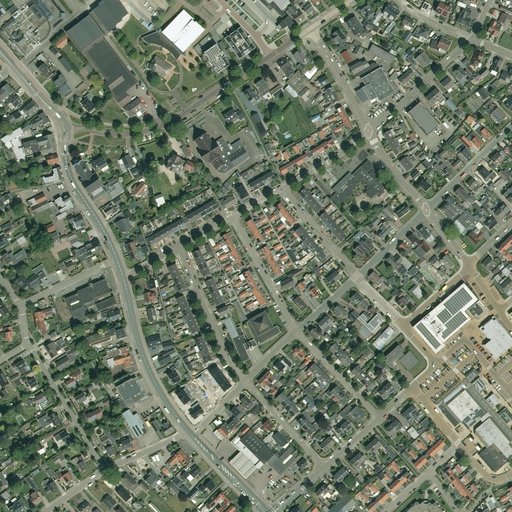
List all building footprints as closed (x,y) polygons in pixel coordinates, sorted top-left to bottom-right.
[(9,0),(14,5),(8,11),(14,18),(2,28),(26,56),(27,55),(27,56),(47,38),(48,38),(49,37),(49,36),(50,35),(50,34),(50,32),(51,32),(51,30),(51,29),(51,28),(51,27),(50,26),(50,24),(49,23),(49,22),(48,21),(53,16),(42,3),(41,0),(9,0)] [(106,35),(104,33),(107,31),(108,32),(115,26),(114,25),(121,19),(120,18),(127,13),(117,0),(101,0),(98,3),(99,5),(91,10),(92,11),(89,14),(65,32),(81,53),(85,51),(86,53),(97,66),(107,80),(106,81),(105,82),(111,90),(117,98),(116,98),(115,99),(119,103),(122,107),(127,104),(131,100),(128,96),(125,92),(137,83),(102,38),(106,35)] [(181,0),(179,3),(185,6),(185,5),(190,8),(195,0),(181,0)] [(257,0),(266,8),(269,5),(273,10),(278,14),(284,21),(280,24),(277,27),(280,31),(284,29),(288,26),(290,28),(294,25),(281,11),(286,6),(290,2),(288,0),(257,0)] [(441,15),(445,6),(442,5),(443,2),(439,0),(437,0),(435,5),(438,6),(435,12),(436,13),(438,15),(439,14),(441,15)] [(303,3),(311,13),(315,10),(309,4),(307,1),(304,4),(303,3)] [(311,13),(303,3),(299,7),(300,7),(300,8),(302,10),(307,16),(311,13)] [(370,20),(373,18),(371,15),(373,14),(369,8),(366,3),(359,9),(362,13),(366,18),(368,17),(370,20)] [(384,15),(383,17),(386,20),(395,7),(391,6),(388,4),(382,13),(382,14),(384,15)] [(445,6),(441,15),(446,18),(449,11),(452,13),(455,6),(450,4),(448,7),(445,6)] [(287,11),(292,17),(297,23),(304,18),(300,12),(299,12),(293,5),(287,11)] [(392,24),(393,22),(400,13),(397,11),(397,10),(395,7),(386,20),(391,23),(392,24)] [(459,15),(456,22),(468,27),(471,20),(467,18),(468,16),(469,16),(471,11),(463,8),(461,13),(462,13),(461,16),(459,15)] [(171,24),(163,32),(160,29),(158,32),(157,32),(142,39),(142,40),(143,40),(144,41),(144,42),(145,42),(147,43),(149,44),(150,44),(152,45),(154,45),(157,46),(158,46),(160,47),(162,48),(164,49),(165,50),(167,50),(168,52),(170,53),(171,55),(172,56),(173,57),(175,59),(176,61),(177,60),(181,54),(183,56),(185,53),(184,52),(204,30),(195,22),(194,24),(191,22),(193,20),(183,11),(173,22),(171,24)] [(502,13),(498,23),(504,25),(508,16),(502,13)] [(144,15),(140,20),(144,24),(148,19),(144,15)] [(366,37),(367,39),(372,35),(370,32),(369,34),(366,29),(364,30),(355,17),(351,20),(361,33),(362,32),(366,37)] [(411,28),(414,22),(405,18),(402,23),(400,27),(403,29),(405,25),(411,28)] [(493,19),(492,21),(488,30),(487,33),(491,34),(490,35),(495,37),(496,34),(498,35),(500,30),(501,31),(502,30),(503,28),(502,27),(501,26),(502,26),(496,23),(497,21),(493,19)] [(361,33),(351,20),(346,24),(355,37),(356,36),(357,38),(360,36),(362,39),(366,37),(362,32),(361,33)] [(372,24),(369,22),(365,20),(364,23),(367,25),(366,28),(368,28),(367,29),(371,31),(371,30),(372,31),(375,25),(372,24)] [(230,25),(233,32),(239,29),(236,22),(230,25)] [(221,35),(225,33),(220,23),(216,25),(221,35)] [(397,30),(393,27),(388,33),(389,33),(389,32),(393,35),(397,30)] [(415,31),(411,36),(418,40),(420,36),(426,39),(430,31),(421,27),(419,33),(415,31)] [(231,36),(226,39),(232,48),(234,47),(235,49),(233,50),(239,59),(244,55),(245,56),(250,53),(249,52),(254,48),(248,40),(246,37),(240,29),(235,32),(236,33),(231,37),(231,36)] [(340,30),(336,32),(344,43),(347,40),(346,38),(340,30)] [(406,43),(412,34),(408,31),(402,40),(406,43)] [(344,43),(336,32),(332,35),(333,36),(331,37),(335,43),(337,41),(340,45),(340,46),(343,49),(344,49),(348,49),(350,46),(351,45),(344,43)] [(64,36),(53,44),(58,50),(64,45),(62,43),(67,40),(64,36)] [(444,39),(441,38),(439,43),(436,42),(433,49),(438,51),(439,48),(446,52),(451,42),(447,40),(448,40),(445,38),(444,39)] [(207,52),(204,54),(206,57),(209,61),(209,62),(208,62),(210,64),(211,66),(212,66),(213,67),(214,69),(215,71),(217,74),(220,72),(222,71),(222,70),(223,69),(225,68),(225,69),(228,67),(230,65),(227,61),(225,57),(225,56),(224,54),(222,52),(222,53),(219,49),(216,45),(213,47),(210,49),(207,52)] [(372,45),(368,52),(390,64),(394,57),(372,45)] [(361,48),(357,46),(353,53),(359,57),(363,49),(361,48)] [(50,51),(55,56),(59,52),(54,47),(50,51)] [(415,49),(413,47),(410,50),(407,54),(409,56),(415,49)] [(298,64),(305,59),(300,50),(292,55),(298,64)] [(347,64),(353,61),(347,51),(341,55),(347,64)] [(478,67),(479,63),(481,58),(482,54),(477,52),(476,55),(475,54),(472,60),(470,65),(475,67),(475,66),(478,67)] [(423,68),(430,62),(425,57),(426,56),(423,53),(415,60),(418,64),(419,63),(423,68)] [(415,62),(410,55),(406,58),(412,65),(415,62)] [(156,56),(148,68),(154,73),(154,72),(157,74),(164,78),(172,67),(156,56)] [(72,69),(63,57),(59,61),(68,73),(72,69)] [(279,64),(279,65),(278,65),(282,71),(287,78),(289,80),(286,83),(288,85),(285,89),(290,95),(288,97),(292,101),(295,99),(298,96),(297,95),(310,82),(298,71),(294,75),(293,74),(289,67),(288,65),(290,64),(289,62),(288,61),(287,61),(286,60),(285,61),(285,60),(284,61),(279,64)] [(497,74),(498,70),(502,63),(496,60),(490,70),(497,74)] [(355,79),(357,77),(378,66),(374,64),(369,66),(366,61),(361,64),(360,63),(350,68),(352,72),(350,73),(352,76),(353,76),(355,79)] [(306,68),(301,63),(297,67),(302,72),(306,68)] [(42,74),(48,69),(44,64),(38,69),(42,74)] [(407,72),(403,75),(409,81),(415,76),(413,74),(415,72),(410,66),(405,71),(407,72)] [(459,67),(453,73),(460,80),(466,75),(469,78),(471,76),(466,70),(464,72),(459,67)] [(506,79),(509,80),(511,76),(511,67),(508,74),(503,71),(500,79),(505,82),(506,79)] [(378,106),(377,104),(395,93),(380,68),(361,79),(365,87),(362,89),(368,99),(372,107),(373,106),(374,108),(375,108),(378,107),(378,106)] [(48,69),(42,74),(47,79),(51,76),(53,78),(58,74),(56,72),(53,74),(48,69)] [(481,78),(489,72),(487,69),(472,81),(474,83),(481,77),(481,78)] [(409,81),(403,75),(400,78),(395,72),(389,78),(390,79),(389,80),(391,83),(393,82),(397,79),(398,80),(397,80),(403,86),(409,81)] [(68,83),(62,75),(58,77),(59,79),(54,83),(59,89),(66,98),(72,93),(70,91),(66,85),(68,83)] [(317,86),(320,84),(322,87),(329,83),(326,77),(315,82),(317,86)] [(447,91),(454,85),(448,78),(445,80),(446,81),(441,85),(447,91)] [(269,91),(267,88),(262,80),(256,85),(261,92),(260,93),(262,96),(263,97),(265,95),(265,94),(269,91)] [(0,101),(7,96),(7,97),(13,92),(7,85),(1,90),(2,90),(0,91),(0,101)] [(487,93),(490,91),(489,90),(491,88),(489,85),(486,87),(485,86),(483,87),(487,93)] [(278,87),(270,93),(274,100),(282,94),(278,87)] [(306,87),(298,95),(305,102),(308,99),(306,97),(311,92),(306,87)] [(325,100),(335,95),(331,88),(326,91),(324,92),(326,95),(323,97),(325,100)] [(482,88),(476,93),(483,101),(489,97),(482,88)] [(250,89),(244,93),(252,105),(260,99),(255,91),(253,93),(250,89)] [(368,99),(362,89),(356,92),(362,102),(368,99)] [(436,90),(430,94),(437,102),(440,104),(445,100),(436,90)] [(317,101),(323,95),(320,92),(314,99),(317,101)] [(86,100),(82,104),(89,113),(90,112),(91,113),(94,110),(93,109),(95,108),(89,101),(92,98),(89,94),(84,98),(86,100)] [(437,102),(430,94),(425,99),(432,107),(432,106),(434,108),(436,106),(435,104),(437,102)] [(335,95),(325,100),(326,103),(329,102),(331,105),(333,104),(339,101),(335,95)] [(15,98),(13,96),(10,99),(8,101),(10,103),(11,103),(15,108),(22,102),(17,97),(15,98)] [(129,104),(123,108),(131,118),(136,114),(145,107),(138,99),(130,105),(129,104)] [(445,103),(458,118),(464,113),(461,110),(462,108),(459,106),(456,108),(449,99),(445,103)] [(33,101),(22,110),(29,118),(40,109),(33,101)] [(407,115),(426,136),(439,124),(420,103),(407,115)] [(490,114),(495,109),(490,105),(486,110),(490,114)] [(339,116),(345,113),(342,107),(336,110),(338,113),(335,114),(337,117),(339,116)] [(498,124),(505,118),(502,115),(503,114),(497,108),(490,116),(498,124)] [(233,123),(239,119),(240,121),(244,118),(239,111),(235,113),(233,110),(223,116),(228,123),(231,121),(233,123)] [(8,118),(4,120),(8,126),(22,116),(18,111),(8,118)] [(31,129),(34,127),(35,129),(43,125),(43,126),(50,122),(48,118),(47,119),(44,113),(38,116),(39,118),(31,122),(32,124),(29,126),(31,129)] [(348,118),(345,113),(339,116),(342,121),(348,118)] [(255,115),(250,117),(255,125),(259,123),(255,115)] [(333,121),(331,117),(328,119),(328,121),(326,122),(324,120),(322,121),(324,126),(329,123),(330,123),(333,121)] [(348,118),(342,121),(343,124),(339,126),(340,126),(341,129),(345,127),(345,126),(350,123),(348,118)] [(12,147),(10,141),(30,129),(27,123),(1,139),(15,166),(17,165),(15,160),(17,158),(11,147),(12,147)] [(353,129),(350,123),(345,126),(345,127),(348,132),(353,129)] [(402,132),(407,128),(404,123),(398,126),(400,130),(402,132)] [(485,128),(484,129),(481,125),(475,131),(481,137),(483,135),(487,140),(492,136),(485,128)] [(399,133),(397,131),(394,133),(392,129),(389,131),(383,135),(386,140),(392,136),(393,137),(399,133)] [(392,136),(386,140),(389,145),(398,140),(405,136),(410,133),(409,131),(404,134),(400,136),(394,139),(393,137),(392,136)] [(216,170),(218,173),(223,174),(234,167),(234,168),(236,166),(246,159),(249,157),(243,149),(245,148),(240,140),(239,140),(239,141),(231,146),(229,144),(229,145),(228,146),(227,145),(226,145),(222,139),(222,138),(215,143),(214,140),(213,141),(213,140),(210,142),(205,134),(207,133),(207,132),(192,142),(196,140),(197,142),(196,143),(200,149),(197,151),(206,166),(209,164),(211,163),(216,170)] [(478,149),(483,144),(476,137),(477,136),(473,132),(468,136),(472,140),(471,142),(478,149)] [(324,134),(320,136),(322,140),(324,138),(325,139),(324,140),(326,142),(329,148),(335,145),(333,142),(336,140),(332,135),(330,136),(326,138),(324,134)] [(34,156),(33,154),(47,150),(55,148),(52,135),(36,140),(30,141),(23,143),(27,157),(34,156)] [(457,139),(454,136),(447,143),(450,146),(453,143),(457,139)] [(473,146),(463,136),(460,140),(469,150),(473,146)] [(182,140),(180,142),(183,147),(180,149),(186,159),(191,156),(190,154),(193,152),(190,147),(187,148),(186,146),(182,140)] [(401,145),(398,140),(389,145),(392,150),(398,147),(401,145)] [(326,142),(321,145),(324,151),(329,148),(326,142)] [(316,143),(315,143),(315,144),(313,145),(316,149),(319,154),(324,151),(321,145),(318,147),(316,143)] [(305,155),(303,156),(301,152),(300,152),(296,146),(294,147),(298,154),(298,153),(300,157),(303,163),(309,160),(308,159),(311,158),(307,151),(307,150),(304,152),(305,155)] [(398,147),(392,150),(395,156),(401,152),(398,147)] [(457,152),(460,155),(461,154),(466,159),(467,159),(468,159),(471,157),(470,156),(471,155),(465,149),(462,147),(457,152)] [(316,149),(310,152),(309,150),(307,151),(311,158),(313,156),(314,157),(319,154),(316,149)] [(444,149),(438,155),(442,159),(448,153),(444,149)] [(298,166),(295,160),(290,163),(288,159),(289,158),(286,152),(284,153),(293,169),(298,166)] [(282,161),(281,161),(288,172),(293,169),(284,153),(282,154),(286,161),(286,162),(287,165),(285,166),(282,161)] [(424,154),(419,158),(422,161),(425,159),(428,163),(431,161),(430,159),(429,160),(427,157),(426,157),(424,154)] [(496,166),(502,159),(497,154),(491,161),(496,166)] [(46,157),(48,165),(59,162),(57,155),(46,157)] [(121,160),(118,161),(120,164),(123,163),(126,169),(132,166),(135,165),(133,161),(132,161),(129,155),(121,159),(121,160)] [(182,166),(185,162),(180,159),(172,155),(168,163),(169,163),(166,168),(170,170),(170,171),(172,172),(173,172),(176,174),(177,173),(179,175),(181,170),(182,166)] [(407,157),(405,158),(400,162),(403,167),(415,158),(413,155),(409,158),(409,157),(407,157)] [(94,161),(91,163),(95,171),(99,168),(101,170),(108,166),(106,164),(102,157),(95,162),(94,161)] [(303,163),(300,157),(295,160),(298,166),(303,163)] [(416,160),(415,158),(403,167),(407,172),(413,167),(412,166),(415,164),(413,163),(416,160)] [(109,183),(104,186),(95,173),(93,171),(93,172),(90,168),(91,167),(88,162),(85,164),(82,160),(73,166),(82,179),(80,180),(81,183),(80,183),(90,197),(91,198),(91,199),(93,202),(98,198),(99,198),(102,196),(102,195),(107,192),(111,200),(124,191),(118,182),(111,187),(109,183)] [(450,164),(452,166),(456,170),(462,164),(458,160),(455,163),(453,161),(452,161),(450,163),(450,164)] [(186,162),(185,162),(182,166),(184,167),(183,169),(187,172),(188,170),(192,172),(195,173),(196,173),(198,170),(197,169),(194,167),(195,165),(187,161),(186,162)] [(279,163),(282,168),(279,170),(282,175),(288,172),(281,161),(279,163)] [(342,204),(348,199),(354,193),(351,191),(363,180),(366,184),(365,185),(367,187),(365,189),(367,191),(364,193),(370,200),(376,194),(377,195),(377,196),(379,198),(381,196),(381,195),(382,193),(383,194),(385,192),(383,191),(385,189),(383,187),(386,184),(380,177),(379,178),(378,177),(380,175),(372,167),(373,166),(367,161),(361,167),(352,176),(349,173),(340,182),(338,185),(337,185),(332,190),(337,195),(335,196),(334,196),(331,198),(338,205),(340,202),(342,204)] [(425,161),(422,164),(425,167),(428,170),(431,166),(428,163),(425,161)] [(439,166),(437,163),(433,167),(438,173),(442,169),(444,171),(443,172),(448,177),(452,173),(447,168),(447,169),(442,163),(439,166)] [(149,169),(153,176),(161,172),(157,165),(149,169)] [(54,177),(62,175),(61,167),(55,169),(53,170),(54,176),(54,177)] [(139,167),(130,171),(133,177),(134,176),(135,179),(142,175),(141,173),(139,167)] [(491,181),(496,176),(492,171),(489,174),(483,168),(478,173),(484,179),(484,180),(486,182),(490,179),(491,181)] [(251,169),(248,170),(251,176),(254,174),(255,177),(257,175),(256,173),(254,174),(251,169)] [(505,169),(503,172),(501,170),(498,174),(499,175),(501,178),(505,181),(511,175),(505,169)] [(417,171),(411,177),(414,180),(420,174),(417,171)] [(272,172),(266,175),(270,182),(276,179),(272,172)] [(54,177),(54,176),(45,179),(44,177),(41,178),(42,182),(44,182),(45,186),(56,183),(56,182),(59,181),(64,180),(62,175),(54,177)] [(266,175),(261,178),(260,179),(264,186),(270,182),(266,175)] [(258,180),(255,182),(259,189),(264,186),(260,179),(261,178),(259,176),(257,178),(258,180)] [(113,177),(108,181),(111,186),(116,182),(113,177)] [(425,192),(431,187),(423,179),(418,184),(425,192)] [(469,182),(467,184),(468,186),(470,187),(469,188),(470,189),(471,189),(472,189),(472,190),(474,191),(475,193),(478,190),(480,188),(479,186),(477,185),(475,182),(472,179),(469,182)] [(255,182),(250,184),(249,185),(253,192),(259,189),(255,182)] [(133,188),(132,190),(134,192),(133,193),(135,195),(138,198),(139,196),(141,195),(142,196),(143,196),(144,196),(144,195),(145,195),(145,194),(145,193),(144,193),(143,192),(145,190),(147,188),(144,186),(141,183),(137,187),(135,186),(133,188)] [(199,183),(185,189),(187,195),(201,188),(199,183)] [(242,185),(235,189),(241,200),(248,196),(242,185)] [(459,189),(458,190),(465,197),(472,204),(473,203),(474,202),(471,199),(469,197),(470,197),(465,192),(460,187),(459,189)] [(306,191),(305,189),(304,190),(301,192),(299,194),(301,197),(303,199),(309,194),(311,192),(309,191),(307,192),(306,191)] [(472,204),(458,190),(455,193),(457,195),(456,196),(458,198),(459,197),(464,202),(469,207),(472,204)] [(511,195),(508,190),(502,196),(511,206),(511,195)] [(13,198),(12,196),(10,194),(8,195),(7,195),(0,199),(0,215),(11,208),(9,205),(6,207),(3,203),(10,199),(13,198)] [(32,216),(34,215),(50,207),(48,204),(44,194),(34,198),(28,201),(31,208),(32,210),(29,211),(32,216)] [(311,197),(309,194),(303,199),(307,204),(313,199),(316,196),(314,194),(311,197)] [(61,197),(55,201),(58,207),(57,207),(59,211),(61,215),(64,213),(75,209),(73,204),(72,202),(73,201),(69,195),(62,199),(61,197)] [(233,196),(224,201),(222,199),(219,201),(222,206),(225,205),(227,208),(237,203),(233,196)] [(451,206),(455,202),(450,196),(445,201),(446,202),(439,209),(450,221),(458,213),(451,206)] [(313,199),(307,204),(311,209),(317,204),(313,199)] [(208,204),(213,211),(218,208),(214,201),(208,204)] [(458,213),(450,221),(453,224),(466,210),(463,208),(458,204),(459,203),(457,201),(455,202),(451,206),(458,213)] [(509,210),(500,202),(498,204),(501,207),(498,209),(505,215),(506,213),(507,214),(510,211),(509,211),(509,210)] [(30,216),(22,203),(18,205),(27,218),(30,216)] [(105,211),(104,212),(107,216),(113,213),(114,214),(117,212),(119,210),(117,207),(115,208),(113,205),(112,206),(110,203),(105,207),(106,208),(104,210),(105,211)] [(208,204),(203,207),(207,214),(213,211),(208,204)] [(279,213),(284,208),(280,204),(275,208),(277,210),(274,213),(274,214),(271,216),(274,220),(277,217),(276,215),(279,213)] [(317,204),(311,209),(316,214),(318,212),(321,209),(317,204)] [(325,213),(321,216),(319,218),(323,223),(329,218),(325,213),(326,212),(333,206),(331,204),(324,211),(324,210),(323,211),(325,213)] [(403,206),(401,208),(406,213),(407,212),(410,209),(406,205),(403,207),(403,206)] [(202,217),(197,210),(196,211),(192,206),(189,208),(192,213),(192,214),(196,221),(202,217)] [(383,210),(389,218),(394,213),(388,206),(383,210)] [(203,207),(197,210),(202,217),(207,214),(203,207)] [(288,213),(284,208),(279,213),(283,217),(288,213)] [(505,215),(498,209),(496,212),(494,209),(492,212),(494,214),(500,220),(500,219),(501,220),(504,218),(503,217),(505,215)] [(122,213),(126,220),(132,217),(128,210),(122,213)] [(467,210),(466,210),(453,224),(462,233),(471,224),(476,219),(474,217),(467,210)] [(257,220),(253,222),(252,220),(246,223),(249,228),(255,225),(259,223),(260,225),(263,223),(261,219),(265,217),(266,219),(263,213),(258,216),(260,220),(258,221),(257,220)] [(283,217),(281,219),(283,222),(285,220),(287,222),(292,218),(288,213),(283,217)] [(474,217),(476,219),(477,221),(482,216),(478,213),(474,217)] [(196,221),(192,214),(186,217),(189,222),(190,224),(196,221)] [(81,216),(74,219),(75,221),(73,222),(76,230),(81,228),(85,226),(84,224),(85,224),(81,216)] [(374,227),(380,221),(376,217),(376,218),(375,217),(370,221),(371,222),(370,223),(374,227)] [(282,223),(279,226),(282,229),(285,226),(285,227),(287,225),(289,228),(291,226),(296,222),(292,218),(287,222),(284,224),(282,223)] [(333,222),(329,218),(323,223),(327,228),(333,222)] [(492,218),(485,225),(490,230),(497,223),(492,218)] [(122,233),(128,230),(123,220),(116,223),(118,227),(119,227),(122,233)] [(184,224),(181,220),(176,223),(180,230),(186,227),(184,224)] [(385,220),(381,223),(385,227),(387,230),(387,231),(389,233),(392,230),(389,226),(390,225),(385,220)] [(483,234),(487,230),(476,220),(472,224),(475,226),(477,228),(473,232),(472,232),(467,237),(471,242),(472,241),(476,245),(481,240),(480,240),(484,236),(483,234)] [(10,222),(0,228),(2,231),(7,228),(7,229),(13,225),(10,222)] [(337,227),(333,222),(327,228),(332,232),(337,227)] [(180,230),(176,223),(170,226),(174,233),(180,230)] [(385,227),(381,223),(378,226),(382,231),(377,236),(381,240),(389,233),(387,231),(387,230),(385,227)] [(44,227),(47,233),(55,229),(53,224),(44,227)] [(255,225),(249,228),(252,234),(258,231),(255,225)] [(174,233),(170,226),(165,229),(169,236),(174,233)] [(299,238),(305,232),(300,227),(298,230),(296,228),(291,232),(292,234),(294,233),(299,238)] [(337,227),(332,232),(336,237),(342,232),(337,227)] [(423,227),(418,232),(425,241),(426,241),(428,244),(433,240),(434,239),(427,229),(426,230),(423,227)] [(258,231),(252,234),(255,239),(265,233),(264,232),(267,230),(269,233),(273,231),(271,228),(264,231),(265,233),(261,236),(258,231)] [(165,229),(159,232),(163,240),(169,236),(165,229)] [(266,235),(269,233),(267,230),(264,232),(265,233),(255,239),(258,244),(259,244),(264,241),(265,244),(266,244),(264,241),(267,240),(265,237),(267,236),(266,235)] [(59,239),(56,232),(45,237),(49,244),(59,239)] [(67,235),(70,241),(77,237),(74,232),(67,235)] [(159,232),(154,236),(158,243),(163,240),(159,232)] [(305,232),(299,238),(303,242),(309,237),(305,232)] [(346,237),(342,232),(336,237),(340,242),(344,239),(346,241),(347,239),(346,237)] [(149,239),(148,238),(146,239),(148,246),(151,244),(152,246),(158,243),(154,236),(152,233),(150,234),(152,237),(149,239)] [(219,243),(216,245),(218,249),(221,247),(220,245),(230,240),(226,234),(221,237),(223,241),(219,243)] [(423,242),(422,243),(418,239),(415,237),(412,234),(407,239),(413,244),(415,242),(419,246),(416,249),(423,257),(423,256),(430,249),(423,242)] [(7,239),(6,240),(4,236),(0,238),(0,247),(5,245),(6,246),(10,243),(7,239)] [(23,237),(17,241),(20,245),(25,242),(24,242),(26,241),(23,237)] [(313,242),(309,237),(303,242),(307,247),(303,250),(307,247),(313,242)] [(365,243),(360,245),(367,253),(368,254),(373,249),(369,244),(371,242),(366,237),(362,240),(365,243)] [(101,245),(98,240),(85,246),(86,247),(78,251),(77,249),(75,250),(72,252),(75,258),(76,258),(79,257),(84,254),(87,252),(101,245)] [(233,245),(230,240),(220,245),(221,247),(222,248),(225,245),(227,248),(233,245)] [(506,241),(501,245),(508,252),(511,249),(511,247),(511,246),(506,241)] [(317,247),(313,242),(307,247),(303,250),(304,251),(305,251),(306,251),(309,249),(311,252),(317,247)] [(143,245),(135,248),(133,243),(126,245),(129,253),(136,250),(144,247),(143,245)] [(406,246),(403,243),(401,245),(400,245),(399,246),(399,247),(407,256),(409,254),(410,254),(413,251),(407,245),(406,246)] [(103,250),(101,245),(87,252),(84,254),(79,257),(80,259),(80,260),(89,256),(97,252),(98,253),(103,250)] [(236,250),(233,245),(227,248),(230,253),(236,250)] [(367,253),(360,245),(354,250),(361,258),(367,253)] [(508,252),(501,245),(497,250),(503,256),(505,255),(506,256),(505,257),(510,262),(511,259),(511,256),(511,255),(508,252)] [(137,252),(145,249),(146,253),(149,252),(147,246),(144,247),(136,250),(129,253),(130,256),(129,256),(130,259),(131,259),(132,260),(133,260),(133,261),(137,260),(136,259),(139,258),(137,252)] [(262,249),(261,250),(264,255),(270,252),(267,246),(262,249)] [(321,252),(317,247),(311,252),(315,257),(321,252)] [(48,249),(44,251),(46,254),(47,253),(51,259),(54,258),(48,249)] [(3,253),(1,255),(2,257),(3,259),(3,260),(2,260),(4,263),(6,265),(7,265),(9,264),(11,262),(13,264),(14,266),(21,261),(28,256),(26,253),(23,250),(19,253),(14,256),(13,254),(12,253),(10,254),(8,255),(7,253),(6,251),(3,253)] [(230,253),(226,255),(227,257),(228,258),(231,256),(233,259),(239,255),(236,250),(230,253)] [(202,256),(200,251),(192,254),(195,260),(202,256)] [(270,252),(264,255),(267,260),(273,257),(270,252)] [(321,252),(315,257),(320,262),(326,257),(321,252)] [(46,254),(41,258),(50,271),(55,267),(50,260),(51,259),(47,253),(46,254)] [(239,255),(233,259),(234,261),(230,263),(231,264),(232,266),(242,261),(239,255)] [(205,262),(202,256),(195,260),(198,266),(205,262)] [(270,266),(273,271),(279,268),(283,265),(281,262),(284,260),(282,256),(278,259),(279,261),(276,262),(270,266)] [(399,257),(395,260),(390,256),(386,261),(393,267),(390,270),(394,274),(397,271),(402,276),(407,270),(399,264),(402,260),(399,257)] [(435,256),(430,261),(430,262),(429,263),(432,266),(433,265),(439,260),(435,256)] [(444,265),(450,261),(446,256),(438,262),(440,264),(443,262),(444,265)] [(273,257),(267,260),(270,266),(276,262),(273,257)] [(426,270),(430,265),(423,258),(420,260),(417,264),(421,267),(418,270),(420,272),(424,276),(436,291),(440,287),(426,270)] [(492,267),(495,264),(489,258),(482,264),(488,271),(489,272),(493,268),(492,267)] [(65,262),(67,265),(66,265),(69,271),(75,268),(72,262),(71,259),(65,262)] [(231,264),(228,266),(230,270),(233,268),(234,269),(237,267),(239,269),(244,266),(245,266),(242,261),(232,266),(231,264)] [(325,264),(323,266),(325,269),(332,263),(329,261),(325,264)] [(450,261),(444,265),(442,267),(446,272),(453,266),(450,261)] [(208,268),(205,262),(198,266),(200,271),(208,268)] [(170,274),(178,271),(175,265),(168,268),(170,274)] [(500,270),(504,267),(503,265),(499,269),(498,267),(491,273),(494,275),(500,270)] [(325,269),(323,266),(314,273),(318,278),(321,276),(319,273),(322,270),(323,271),(325,269)] [(210,274),(208,268),(200,271),(203,277),(204,277),(210,274)] [(279,268),(273,271),(276,276),(282,273),(279,268)] [(302,268),(299,270),(292,274),(294,277),(303,272),(302,268)] [(331,276),(336,282),(341,278),(338,274),(342,270),(340,268),(336,271),(331,276)] [(437,271),(438,272),(443,277),(446,274),(441,269),(440,268),(437,271)] [(45,277),(42,271),(27,281),(23,276),(17,280),(23,289),(27,286),(30,291),(42,283),(40,280),(45,277)] [(178,271),(170,274),(173,280),(180,277),(178,271)] [(248,271),(247,271),(242,274),(245,280),(251,277),(248,271)] [(381,284),(382,283),(387,288),(391,284),(390,284),(387,281),(383,277),(380,279),(374,272),(369,276),(370,277),(369,278),(375,284),(378,286),(381,284)] [(214,283),(210,274),(204,277),(206,282),(205,282),(207,287),(214,283)] [(509,288),(502,280),(498,275),(493,278),(498,284),(499,283),(501,286),(500,287),(505,292),(509,288)] [(336,282),(331,276),(326,280),(331,286),(336,282)] [(180,277),(173,280),(175,286),(183,283),(180,277)] [(241,282),(234,286),(235,288),(242,284),(244,287),(248,285),(254,282),(251,277),(245,280),(241,282)] [(411,280),(416,285),(408,291),(414,298),(416,297),(418,300),(424,295),(417,287),(418,287),(417,286),(420,284),(420,283),(419,281),(414,277),(411,280)] [(506,277),(502,280),(509,288),(511,286),(511,282),(509,279),(508,280),(506,277)] [(291,278),(288,279),(280,284),(284,291),(292,286),(293,288),(296,286),(295,285),(295,284),(291,278)] [(83,305),(109,293),(113,292),(112,292),(111,292),(105,279),(93,284),(93,285),(77,292),(77,291),(78,294),(66,300),(72,312),(84,307),(83,305)] [(248,285),(250,288),(251,290),(257,287),(254,282),(248,285)] [(297,285),(302,291),(306,288),(301,282),(297,285)] [(186,289),(183,283),(175,286),(173,287),(175,293),(178,292),(186,289)] [(217,290),(214,283),(207,287),(210,293),(217,290)] [(463,283),(412,327),(413,328),(414,327),(435,351),(471,319),(465,312),(478,300),(463,283)] [(310,285),(313,289),(310,292),(315,299),(320,294),(317,291),(318,290),(312,284),(310,285)] [(257,287),(251,290),(254,296),(260,292),(257,287)] [(217,290),(210,293),(213,300),(220,296),(217,290)] [(260,292),(254,296),(257,301),(263,298),(260,292)] [(84,307),(72,312),(71,312),(75,322),(88,317),(117,304),(114,297),(111,298),(109,293),(83,305),(84,307)] [(150,304),(149,302),(152,302),(152,299),(156,298),(155,295),(155,293),(151,294),(151,293),(144,294),(146,305),(150,304)] [(363,300),(356,293),(353,296),(366,309),(369,306),(363,300)] [(223,303),(220,296),(213,300),(216,306),(223,303)] [(366,309),(353,296),(350,299),(363,312),(366,309)] [(179,306),(186,303),(184,297),(176,300),(179,306)] [(403,297),(400,300),(396,304),(402,309),(409,302),(403,297)] [(263,298),(257,301),(260,306),(266,303),(263,298)] [(300,299),(295,304),(302,312),(307,307),(300,299)] [(246,307),(243,309),(245,313),(249,311),(247,309),(254,305),(252,301),(245,305),(246,307)] [(477,322),(488,312),(479,301),(468,311),(477,322)] [(9,310),(8,310),(2,302),(0,303),(0,306),(1,308),(0,309),(0,313),(3,318),(5,316),(10,313),(9,312),(9,311),(9,310)] [(186,303),(179,306),(181,312),(189,308),(186,303)] [(375,311),(373,309),(376,307),(374,305),(372,308),(371,307),(368,311),(371,314),(372,315),(373,315),(379,310),(377,309),(375,311)] [(344,311),(339,306),(334,310),(334,311),(333,311),(333,313),(336,316),(337,316),(338,315),(339,316),(341,314),(344,317),(347,314),(344,311)] [(222,309),(218,311),(219,314),(220,317),(222,316),(224,315),(225,317),(226,320),(227,319),(229,318),(231,318),(229,313),(226,307),(222,309)] [(36,321),(43,320),(43,317),(53,314),(52,308),(42,311),(42,312),(40,312),(40,311),(34,312),(36,321)] [(191,314),(189,308),(181,312),(184,318),(191,314)] [(104,319),(109,317),(110,321),(121,318),(119,311),(116,312),(116,310),(109,312),(108,310),(101,313),(104,319)] [(354,311),(349,316),(355,321),(359,316),(354,311)] [(372,315),(371,314),(369,316),(365,311),(362,314),(367,319),(367,320),(372,315)] [(226,320),(223,321),(233,342),(242,363),(246,361),(249,360),(248,355),(246,351),(248,350),(249,349),(250,350),(250,351),(251,350),(253,350),(253,349),(252,348),(257,346),(261,344),(262,345),(269,340),(277,336),(277,335),(278,334),(280,333),(278,330),(277,327),(275,327),(274,328),(269,320),(265,312),(256,316),(248,321),(249,322),(246,323),(250,332),(254,340),(252,341),(247,343),(243,335),(240,328),(238,329),(236,329),(233,324),(231,318),(229,318),(227,319),(226,320)] [(194,320),(191,314),(184,318),(187,323),(194,320)] [(367,319),(362,314),(349,327),(364,342),(372,334),(383,321),(377,315),(368,324),(365,321),(367,319)] [(326,317),(322,321),(329,329),(334,325),(332,323),(326,317)] [(494,338),(505,351),(511,344),(511,340),(492,317),(480,328),(490,340),(494,338)] [(43,320),(36,321),(37,329),(40,329),(43,336),(47,333),(45,328),(43,320)] [(197,326),(194,320),(187,323),(189,329),(197,326)] [(329,329),(322,321),(318,325),(323,331),(326,333),(330,329),(329,329)] [(91,330),(89,324),(82,326),(84,332),(91,330)] [(197,326),(189,329),(192,335),(197,332),(199,332),(197,326)] [(3,338),(5,338),(6,338),(7,341),(12,340),(12,336),(13,336),(11,327),(3,329),(4,333),(1,333),(2,337),(3,338)] [(343,331),(340,327),(338,329),(339,330),(335,334),(337,336),(341,333),(343,331)] [(379,351),(395,333),(389,327),(372,344),(379,351)] [(103,332),(85,338),(86,341),(90,347),(106,341),(111,340),(110,337),(116,335),(118,340),(126,337),(123,328),(115,331),(114,328),(108,330),(108,331),(103,332)] [(331,343),(325,336),(325,337),(320,332),(319,334),(314,329),(309,333),(315,339),(316,340),(320,336),(323,340),(324,340),(327,343),(326,344),(328,346),(331,343)] [(325,336),(331,343),(334,340),(327,333),(324,336),(325,336)] [(160,335),(146,339),(149,348),(162,345),(160,335)] [(201,337),(200,338),(194,340),(197,346),(204,343),(201,337)] [(494,338),(490,340),(484,346),(495,359),(505,351),(494,338)] [(54,342),(51,344),(45,347),(48,353),(65,343),(62,339),(59,341),(60,343),(56,345),(54,342)] [(65,343),(48,353),(52,358),(58,354),(57,353),(61,350),(60,349),(63,348),(66,346),(65,343)] [(171,343),(163,345),(164,351),(173,349),(171,343)] [(207,349),(204,343),(197,346),(199,352),(197,353),(207,349)] [(333,354),(339,349),(335,344),(329,350),(333,354)] [(301,360),(306,356),(297,346),(292,351),(298,357),(301,360)] [(403,350),(399,346),(385,358),(388,362),(389,363),(390,362),(395,358),(398,361),(399,359),(400,361),(409,371),(418,362),(409,352),(405,356),(401,352),(403,350)] [(114,367),(113,366),(116,365),(116,366),(123,363),(125,368),(133,366),(131,361),(132,360),(129,352),(128,352),(127,347),(126,347),(106,354),(107,356),(102,357),(103,360),(101,361),(102,363),(101,363),(102,368),(108,366),(109,367),(111,366),(112,368),(114,367)] [(76,348),(65,355),(67,357),(56,364),(60,370),(67,366),(66,365),(70,363),(67,359),(69,357),(73,355),(74,356),(78,353),(76,348)] [(163,356),(158,359),(161,366),(172,360),(169,356),(171,355),(171,354),(176,352),(175,352),(174,349),(169,351),(169,350),(162,354),(163,356)] [(209,355),(207,349),(197,353),(200,358),(202,357),(202,358),(209,355)] [(343,353),(339,349),(333,354),(337,359),(343,353)] [(347,357),(343,353),(337,359),(341,363),(347,357)] [(212,361),(209,355),(202,358),(205,364),(206,366),(211,364),(210,361),(212,361)] [(284,357),(280,362),(279,361),(274,367),(274,368),(276,370),(277,370),(277,369),(280,372),(282,370),(284,371),(285,371),(287,369),(287,368),(288,367),(288,366),(290,368),(291,366),(291,365),(292,364),(284,357)] [(352,362),(347,357),(341,363),(346,368),(352,362)] [(306,366),(311,361),(309,358),(303,363),(306,366)] [(26,371),(24,368),(26,366),(23,361),(18,363),(18,362),(12,366),(14,369),(16,367),(18,371),(19,371),(21,374),(26,371)] [(173,363),(168,366),(169,367),(171,371),(180,366),(177,362),(174,364),(173,363)] [(312,374),(318,368),(314,364),(308,370),(305,373),(307,375),(310,372),(312,374)] [(359,365),(357,367),(351,373),(355,377),(361,371),(358,369),(361,367),(359,365)] [(213,378),(221,372),(217,367),(209,373),(213,378)] [(318,368),(312,374),(316,379),(323,373),(318,368)] [(68,375),(71,380),(66,383),(69,388),(76,384),(75,382),(76,381),(75,379),(82,374),(79,369),(68,375)] [(361,371),(355,377),(360,382),(368,374),(367,373),(365,376),(361,371)] [(465,378),(469,383),(477,376),(473,371),(465,378)] [(0,381),(1,383),(0,383),(2,386),(2,385),(3,386),(8,383),(2,372),(0,372),(0,381)] [(176,373),(174,374),(173,372),(167,375),(173,385),(181,380),(176,373)] [(217,383),(224,377),(221,372),(213,378),(217,383)] [(274,374),(272,376),(268,372),(263,378),(267,381),(270,384),(275,379),(278,381),(280,379),(274,374)] [(382,374),(378,377),(380,379),(382,377),(385,380),(387,377),(386,376),(387,374),(385,372),(382,374)] [(293,379),(300,385),(303,383),(298,378),(301,376),(299,373),(293,379)] [(323,373),(316,379),(314,381),(316,383),(319,381),(321,383),(327,377),(323,373)] [(372,378),(368,374),(360,382),(364,386),(370,380),(372,378)] [(132,394),(142,389),(135,377),(132,379),(124,383),(132,394)] [(220,387),(228,381),(224,377),(217,383),(220,387)] [(327,377),(321,383),(318,386),(320,387),(321,386),(322,387),(323,385),(325,388),(331,382),(327,377)] [(267,381),(263,378),(258,382),(264,388),(267,385),(265,383),(267,381)] [(479,378),(471,385),(479,394),(487,388),(479,378)] [(26,382),(27,383),(28,383),(31,389),(38,385),(35,379),(33,380),(32,379),(26,382)] [(107,382),(102,385),(105,388),(112,384),(109,380),(107,382)] [(224,392),(232,386),(228,381),(220,387),(224,392)] [(132,394),(124,383),(116,388),(122,398),(113,403),(120,413),(128,409),(137,403),(132,394)] [(375,385),(372,383),(366,388),(369,391),(375,385)] [(382,387),(389,395),(394,390),(387,383),(382,387)] [(178,397),(180,400),(190,392),(184,385),(179,388),(181,391),(176,395),(178,397)] [(462,386),(461,386),(449,397),(473,425),(488,413),(467,388),(466,388),(464,386),(463,385),(462,386)] [(278,392),(272,386),(269,388),(271,391),(270,392),(273,396),(278,392)] [(304,390),(308,395),(312,391),(308,386),(304,390)] [(334,397),(341,392),(336,387),(330,393),(327,395),(329,397),(332,395),(334,397)] [(389,395),(382,387),(379,390),(377,388),(374,391),(377,394),(378,393),(384,400),(389,395)] [(10,397),(5,389),(1,392),(6,399),(10,397)] [(147,398),(142,389),(132,394),(137,403),(142,401),(141,401),(147,398)] [(196,400),(190,392),(180,400),(182,403),(182,402),(184,405),(189,401),(191,404),(196,400)] [(341,392),(334,397),(338,401),(345,396),(341,392)] [(76,398),(79,403),(82,402),(84,405),(87,403),(87,404),(90,402),(89,400),(91,398),(89,396),(86,398),(83,393),(76,398)] [(280,404),(286,398),(282,393),(276,399),(280,404)] [(36,399),(34,400),(33,399),(30,401),(28,398),(27,398),(25,399),(25,400),(23,401),(25,405),(26,404),(28,408),(31,409),(32,406),(34,407),(35,404),(38,402),(42,410),(48,406),(47,404),(49,403),(46,396),(44,397),(42,394),(35,398),(36,399)] [(489,405),(496,398),(493,394),(485,401),(489,405)] [(308,407),(314,402),(312,400),(307,395),(303,399),(307,403),(306,404),(306,405),(308,407)] [(345,396),(338,401),(336,404),(338,406),(341,404),(343,406),(349,400),(345,396)] [(253,404),(250,402),(245,397),(240,401),(243,403),(240,406),(244,409),(245,408),(247,410),(253,404)] [(473,425),(449,397),(437,407),(454,428),(461,422),(467,430),(473,425)] [(286,398),(280,404),(284,408),(290,402),(286,398)] [(500,402),(496,398),(489,405),(492,409),(500,402)] [(200,406),(198,402),(192,407),(194,410),(190,413),(191,415),(190,415),(192,418),(193,417),(194,419),(203,412),(199,406),(200,406)] [(290,402),(284,408),(288,413),(294,407),(290,402)] [(314,402),(308,407),(303,412),(306,414),(316,404),(314,402)] [(297,404),(294,407),(288,413),(293,417),(299,411),(296,409),(299,407),(297,404)] [(356,407),(353,410),(349,405),(342,412),(346,416),(351,422),(346,416),(350,413),(359,422),(365,417),(356,407)] [(232,420),(237,424),(239,422),(240,421),(239,419),(238,419),(242,414),(240,412),(242,409),(238,406),(236,408),(235,407),(230,412),(235,417),(232,420),(233,420),(232,420)] [(406,411),(413,418),(419,413),(412,406),(406,411)] [(21,414),(16,407),(11,410),(11,411),(10,412),(13,416),(13,415),(15,418),(21,414)] [(254,416),(258,411),(255,408),(250,413),(254,416)] [(511,419),(511,416),(505,408),(497,415),(506,425),(511,419)] [(97,419),(103,416),(99,409),(90,414),(90,413),(86,416),(90,422),(97,418),(97,419)] [(128,409),(120,413),(121,415),(122,414),(136,438),(141,435),(142,436),(146,434),(146,432),(144,428),(145,427),(137,414),(133,416),(132,414),(133,413),(130,409),(129,410),(128,409)] [(413,418),(406,411),(401,415),(408,422),(408,423),(409,425),(412,422),(410,420),(413,418)] [(326,413),(325,414),(332,421),(337,415),(335,413),(330,418),(326,413)] [(43,428),(52,423),(55,426),(62,422),(58,415),(55,416),(54,414),(48,417),(46,414),(38,420),(43,428)] [(306,414),(304,417),(304,416),(297,422),(302,427),(312,417),(310,419),(306,414)] [(325,414),(323,416),(327,420),(319,428),(321,430),(326,426),(330,422),(332,421),(325,414)] [(118,415),(111,419),(114,423),(121,419),(118,415)] [(500,451),(507,459),(511,454),(511,444),(510,442),(511,440),(491,416),(475,430),(474,435),(486,448),(487,448),(489,446),(493,450),(494,449),(498,453),(500,451)] [(314,419),(312,417),(302,427),(306,432),(314,424),(312,426),(310,423),(314,419)] [(150,423),(156,432),(161,429),(155,420),(150,423)] [(218,429),(214,433),(221,440),(233,429),(235,430),(238,427),(236,425),(237,425),(237,424),(232,420),(228,425),(227,424),(224,426),(223,424),(221,426),(218,429)] [(404,429),(402,427),(396,420),(390,425),(397,432),(397,431),(398,433),(401,431),(401,432),(404,429)] [(264,425),(263,424),(259,427),(259,428),(263,431),(266,428),(268,431),(273,427),(268,421),(264,425)] [(347,433),(352,429),(345,421),(340,426),(347,433)] [(162,425),(164,428),(162,429),(166,436),(174,431),(170,424),(169,424),(167,422),(162,425)] [(318,428),(314,424),(306,432),(310,436),(316,430),(318,428)] [(246,425),(240,431),(244,436),(250,429),(246,425)] [(397,432),(390,425),(385,429),(392,436),(393,437),(395,435),(394,434),(397,432)] [(347,433),(340,426),(335,430),(342,438),(347,433)] [(409,429),(416,437),(419,435),(412,427),(409,429)] [(416,437),(409,429),(407,431),(414,439),(416,437)] [(266,443),(263,440),(261,442),(250,430),(241,439),(237,435),(230,442),(234,446),(256,468),(257,468),(258,469),(259,469),(264,465),(267,462),(268,462),(270,463),(270,465),(282,476),(302,456),(294,449),(290,445),(279,456),(276,453),(274,454),(264,444),(266,443)] [(57,442),(62,439),(64,442),(70,438),(67,432),(66,433),(64,431),(54,437),(57,442)] [(116,442),(109,431),(106,433),(112,444),(116,442)] [(428,434),(425,431),(423,434),(426,437),(427,436),(432,442),(431,443),(434,446),(432,448),(436,453),(441,449),(436,444),(437,444),(433,440),(428,434)] [(278,432),(272,438),(276,442),(276,443),(278,446),(276,447),(279,449),(281,447),(286,442),(278,432)] [(266,443),(272,438),(269,435),(263,440),(266,443)] [(106,450),(110,457),(116,453),(111,446),(112,445),(109,441),(110,441),(107,436),(106,437),(101,440),(100,441),(103,445),(104,444),(107,449),(106,450)] [(30,437),(26,439),(31,446),(36,443),(34,439),(32,440),(30,437)] [(324,437),(322,440),(330,448),(334,444),(329,438),(327,440),(324,437)] [(375,438),(370,443),(377,451),(382,446),(384,448),(386,445),(381,439),(378,441),(375,438)] [(126,440),(125,439),(122,440),(123,442),(127,449),(132,447),(129,439),(126,440)] [(122,440),(117,442),(121,452),(127,449),(123,442),(122,440)] [(319,442),(322,444),(319,447),(325,453),(330,448),(322,440),(319,442)] [(423,457),(427,461),(432,457),(427,452),(424,449),(419,443),(416,440),(414,442),(416,445),(417,444),(422,450),(423,451),(420,454),(423,457)] [(441,440),(437,444),(436,444),(441,449),(445,444),(441,440)] [(44,448),(40,442),(35,445),(34,444),(31,446),(35,454),(44,448)] [(377,451),(370,443),(365,448),(371,455),(370,456),(373,459),(376,455),(374,453),(377,451)] [(489,446),(487,448),(501,464),(507,459),(500,451),(498,453),(494,449),(493,450),(489,446)] [(432,448),(427,452),(432,457),(436,453),(432,448)] [(486,448),(478,455),(492,472),(501,464),(487,448),(486,448)] [(389,449),(386,452),(392,459),(396,456),(389,449)] [(183,467),(190,460),(187,457),(181,450),(175,456),(166,464),(169,468),(177,461),(183,467)] [(256,467),(241,451),(229,462),(245,478),(256,467)] [(401,454),(406,460),(409,456),(405,451),(401,454)] [(359,453),(354,458),(361,465),(364,468),(366,466),(363,463),(366,461),(359,453)] [(49,462),(51,465),(60,460),(57,456),(49,462)] [(77,465),(78,465),(82,472),(87,469),(85,465),(86,464),(81,456),(78,458),(77,457),(71,461),(73,465),(76,463),(77,465)] [(418,461),(423,465),(427,461),(423,457),(420,459),(418,461)] [(361,465),(354,458),(349,462),(356,470),(358,472),(360,470),(358,468),(361,465)] [(293,473),(299,468),(302,470),(308,465),(303,460),(298,465),(295,463),(289,469),(290,470),(288,471),(291,475),(293,477),(295,475),(293,473)] [(456,463),(458,465),(454,468),(457,471),(460,468),(464,465),(460,460),(456,463)] [(418,469),(423,465),(418,461),(417,462),(414,465),(418,469)] [(444,473),(448,478),(452,474),(457,471),(455,469),(451,471),(449,469),(451,468),(448,465),(443,469),(446,472),(444,473)] [(184,480),(190,475),(194,478),(201,472),(196,466),(189,473),(187,474),(185,472),(181,476),(184,480)] [(170,473),(164,467),(161,470),(167,476),(170,473)] [(338,472),(347,482),(349,480),(347,478),(349,475),(343,468),(338,472)] [(400,471),(398,468),(395,471),(399,475),(395,478),(398,480),(397,480),(402,485),(406,480),(399,472),(400,471)] [(457,471),(452,474),(448,478),(452,482),(457,478),(455,476),(458,473),(459,474),(463,471),(460,468),(457,471)] [(62,471),(65,475),(63,476),(61,474),(57,476),(61,482),(64,480),(66,483),(72,479),(66,469),(62,471)] [(401,470),(400,471),(399,472),(406,480),(408,479),(409,479),(411,477),(411,476),(407,471),(405,473),(401,470)] [(148,476),(155,483),(156,484),(160,479),(152,471),(147,475),(148,476)] [(347,482),(338,472),(333,477),(335,479),(333,481),(336,483),(338,485),(340,484),(341,485),(343,483),(344,485),(347,482)] [(457,478),(452,482),(456,487),(461,483),(464,480),(468,477),(471,475),(468,472),(462,477),(462,478),(459,481),(457,478)] [(129,490),(136,483),(127,474),(120,481),(129,490)] [(155,483),(148,476),(144,480),(151,487),(155,483)] [(362,483),(357,477),(354,479),(360,485),(362,483)] [(389,477),(386,479),(388,482),(387,482),(391,486),(388,488),(393,493),(397,489),(393,484),(390,481),(391,480),(389,477)] [(12,482),(7,485),(9,488),(14,485),(14,484),(19,481),(17,478),(12,482)] [(48,488),(45,491),(47,495),(51,492),(52,493),(58,489),(53,482),(53,483),(50,479),(49,480),(48,479),(45,482),(48,486),(47,486),(48,488)] [(179,488),(183,485),(177,479),(174,482),(179,488)] [(393,484),(397,489),(402,485),(397,480),(395,482),(393,484)] [(138,485),(146,492),(150,488),(142,481),(138,485)] [(205,488),(206,487),(210,491),(215,486),(210,481),(205,486),(204,487),(202,485),(198,488),(202,492),(206,489),(205,488)] [(465,488),(461,483),(456,487),(460,492),(465,488)] [(181,494),(173,484),(169,488),(170,489),(169,490),(170,492),(170,493),(171,494),(172,493),(174,495),(176,493),(179,496),(181,494)] [(465,488),(460,492),(464,497),(469,493),(472,490),(476,487),(473,484),(470,486),(470,487),(467,490),(465,488)] [(325,485),(320,489),(325,495),(328,493),(331,496),(333,494),(330,491),(325,485)] [(343,498),(348,493),(346,492),(344,493),(338,486),(335,489),(339,493),(343,498)] [(469,493),(464,497),(468,502),(473,497),(471,495),(474,492),(475,493),(478,490),(476,487),(472,490),(469,493)] [(122,488),(117,493),(124,500),(129,495),(122,488)] [(380,496),(385,501),(389,496),(387,494),(389,493),(385,488),(383,490),(385,492),(380,496)] [(325,495),(320,489),(315,494),(320,500),(323,503),(326,501),(323,497),(325,495)] [(34,505),(41,500),(35,492),(31,495),(33,498),(30,500),(28,502),(32,507),(34,505)] [(332,508),(334,510),(331,511),(345,511),(347,511),(348,511),(356,504),(351,499),(353,497),(349,492),(348,493),(343,498),(340,501),(341,501),(339,503),(339,502),(332,508)] [(225,499),(226,498),(222,493),(218,496),(214,500),(217,503),(221,499),(223,501),(225,499)] [(380,505),(374,498),(372,500),(370,498),(369,499),(364,493),(361,496),(364,499),(367,497),(369,500),(368,501),(375,509),(380,505)] [(108,495),(103,501),(110,509),(116,503),(108,495)] [(385,501),(380,496),(376,500),(374,498),(380,505),(385,501)] [(493,497),(490,499),(489,496),(485,500),(487,503),(491,501),(496,509),(499,508),(493,497)] [(367,497),(364,499),(367,502),(366,503),(368,504),(367,505),(369,506),(367,508),(369,511),(372,511),(375,509),(368,501),(369,500),(367,497)] [(229,508),(229,507),(228,506),(231,503),(226,498),(225,499),(223,501),(220,504),(222,506),(217,511),(218,511),(225,511),(226,511),(228,510),(229,509),(229,508)] [(13,503),(8,507),(11,511),(25,511),(26,511),(23,508),(23,507),(26,505),(21,499),(13,504),(13,503)] [(207,503),(211,508),(216,504),(211,499),(207,503)] [(160,511),(164,511),(154,500),(151,502),(160,511)] [(132,505),(137,509),(140,505),(136,501),(132,505)] [(83,505),(78,510),(80,511),(87,511),(92,508),(86,502),(82,505),(83,505)] [(160,511),(151,502),(149,504),(157,511),(160,511)] [(443,511),(435,503),(432,505),(429,502),(422,502),(419,505),(417,502),(406,511),(422,511),(424,511),(426,511),(427,511),(443,511)]
